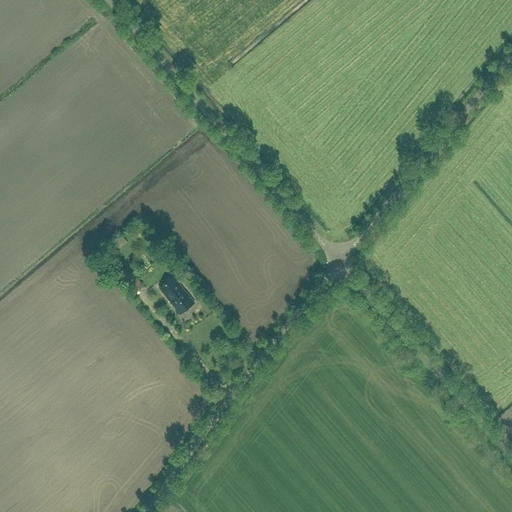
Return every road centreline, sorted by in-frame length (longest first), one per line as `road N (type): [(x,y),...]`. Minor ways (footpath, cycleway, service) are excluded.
road 1 (unclassified): [(338,262),(108,0)]
road 2 (unclassified): [(146,511),(338,262)]
road 3 (unclassified): [(338,262),(511,54)]
road 4 (unclassified): [(511,459),(338,262)]
